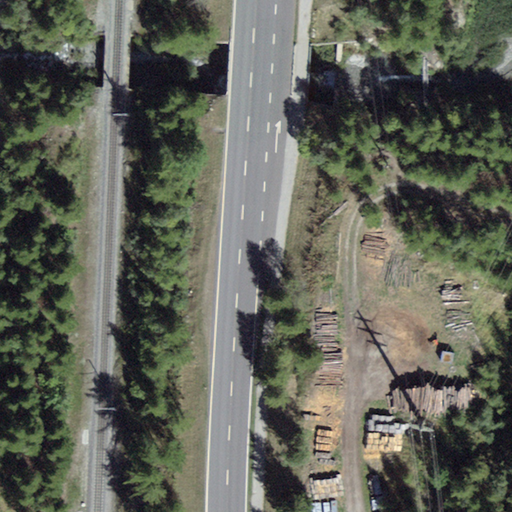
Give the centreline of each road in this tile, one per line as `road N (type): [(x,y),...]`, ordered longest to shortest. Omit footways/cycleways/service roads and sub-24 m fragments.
road 1 (track): [(257,511),(264,355),(298,113),(305,0)]
road 2 (secondary): [(254,0),(225,511)]
road 3 (track): [(352,511),(350,242),(358,208),(375,188),(400,185)]
